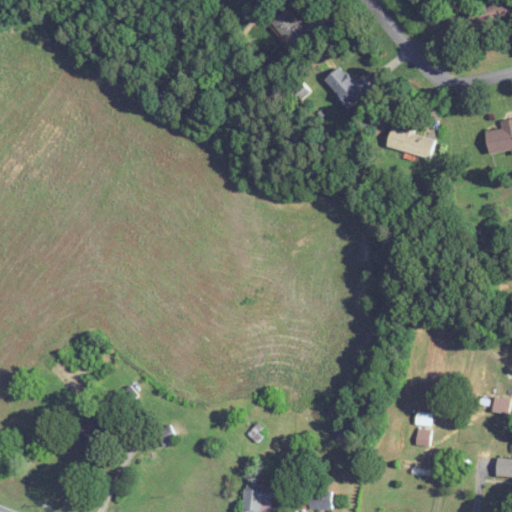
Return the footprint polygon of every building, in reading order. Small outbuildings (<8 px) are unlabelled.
[(0,0),(0,11),(8,0),(0,0)] [(511,20),(511,1),(473,6),(475,25),(511,20)] [(296,52),(329,25),(318,13),(303,26),(290,10),(273,24),(296,52)] [(364,76),(356,83),(342,67),(326,80),(351,108),(374,88),(364,76)] [(511,118),(502,121),(503,129),(487,132),(491,154),(511,150),(511,118)] [(437,139),(394,126),(388,146),(431,159),(437,139)] [(511,399),(496,397),(494,411),(509,414),(511,399)] [(113,429),(99,414),(77,435),(91,449),(113,429)] [(178,438),(170,425),(157,433),(165,445),(178,438)] [(354,427),(339,427),(339,440),(354,440),(354,427)] [(418,444),(431,445),(431,429),(419,429),(418,444)] [(511,477),(511,456),(499,456),(498,477),(511,477)] [(399,468),(411,468),(411,475),(432,475),(433,461),(399,460),(399,468)] [(271,511),(272,486),(245,485),(244,511),(271,511)] [(332,491),(310,491),(310,509),(332,509),(332,491)]
